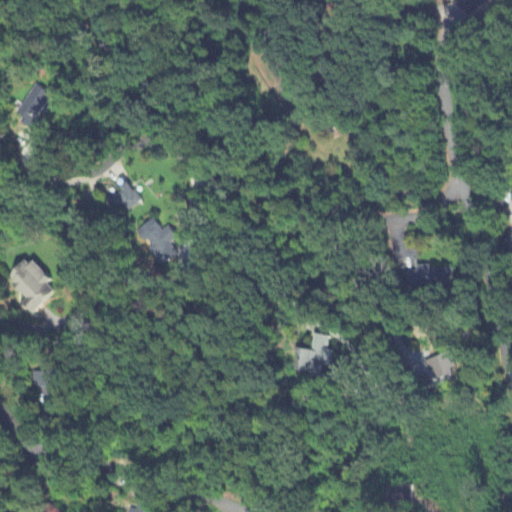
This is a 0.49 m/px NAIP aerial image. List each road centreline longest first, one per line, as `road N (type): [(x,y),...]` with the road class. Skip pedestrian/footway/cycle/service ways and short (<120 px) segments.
road 1 (residential): [(456,181),(427,214),(390,224),(211,184),(154,144),(140,144),(78,181),(49,181),(29,155)]
road 2 (residential): [(511,377),(456,181),(438,74),(446,21),(466,0)]
road 3 (residential): [(243,511),(20,445)]
road 4 (residential): [(76,511),(0,418)]
